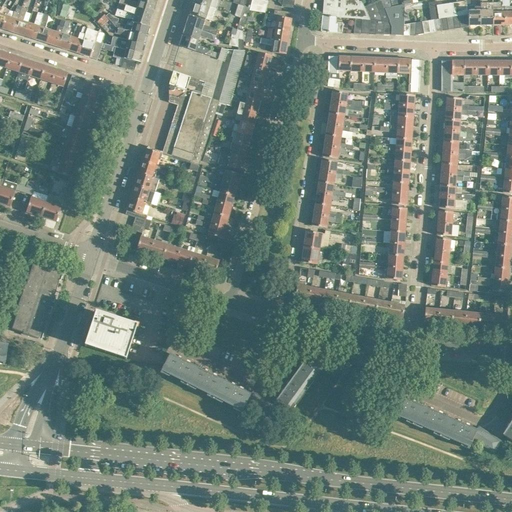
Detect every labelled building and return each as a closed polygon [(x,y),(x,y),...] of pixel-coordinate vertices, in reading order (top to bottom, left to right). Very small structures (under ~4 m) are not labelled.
[(125,0),(120,0),(119,4),(152,14),(153,12),(155,5),(140,0),(138,0),(138,4),(125,0)] [(194,0),(194,2),(216,10),(217,10),(220,0),(194,0)] [(323,0),(323,16),(336,17),(354,19),(361,19),(368,20),(370,20),(364,7),(360,0),(323,0)] [(381,0),(364,7),(370,20),(375,20),(383,21),(383,35),(391,35),(391,27),(384,9),(381,0)] [(380,0),(381,0),(384,9),(391,8),(389,0),(380,0)] [(455,0),(456,3),(435,6),(437,20),(440,19),(446,18),(452,17),(458,16),(468,14),(468,11),(467,6),(465,0),(455,0)] [(500,8),(493,8),(493,13),(493,25),(505,25),(504,0),(500,0),(500,8)] [(212,21),(216,10),(194,2),(190,14),(212,21)] [(493,3),(480,3),(480,7),(480,26),(493,25),(493,13),(493,8),(493,3)] [(63,4),(59,15),(65,17),(68,6),(63,4)] [(119,4),(115,16),(131,20),(133,19),(133,20),(149,24),(152,14),(119,4)] [(391,8),(384,9),(391,27),(391,35),(403,35),(403,25),(404,14),(404,9),(403,5),(402,6),(391,8)] [(12,17),(7,16),(2,29),(11,32),(13,33),(17,19),(22,8),(17,6),(15,13),(13,12),(12,17)] [(249,8),(245,7),(244,6),(241,18),(237,30),(242,32),(249,10),(249,8)] [(475,6),(467,6),(468,11),(468,14),(468,26),(480,26),(480,7),(475,7),(475,6)] [(0,28),(2,29),(7,16),(9,12),(2,7),(1,9),(0,10),(0,28)] [(16,34),(24,36),(29,23),(23,21),(27,10),(22,8),(17,19),(13,33),(16,34)] [(276,22),(274,29),(289,32),(292,13),(274,10),(274,14),(270,14),(269,21),(276,22)] [(43,15),(35,40),(46,44),(50,30),(45,28),(47,23),(46,23),(49,12),(45,11),(43,15)] [(29,23),(24,36),(35,40),(43,15),(37,13),(34,24),(29,23)] [(109,13),(106,16),(109,19),(111,22),(116,28),(117,24),(118,20),(114,19),(109,13)] [(468,14),(458,16),(460,28),(468,27),(468,26),(468,14)] [(104,15),(97,22),(101,27),(109,19),(106,16),(104,15)] [(189,16),(186,26),(215,36),(217,30),(203,26),(204,21),(189,16)] [(323,16),(321,32),(337,33),(342,33),(343,23),(335,22),(336,17),(323,16)] [(452,17),(446,18),(448,30),(454,29),(452,17)] [(446,18),(440,19),(442,31),(448,30),(446,18)] [(361,19),(360,34),(368,34),(368,20),(361,19)] [(50,30),(46,44),(57,47),(65,22),(60,20),(58,26),(56,32),(50,30)] [(125,26),(124,31),(147,36),(149,30),(150,27),(148,26),(149,24),(133,20),(132,22),(131,23),(128,22),(127,27),(125,26)] [(375,20),(375,35),(383,35),(383,21),(375,20)] [(65,22),(57,47),(68,51),(72,37),(67,35),(69,28),(68,28),(70,23),(65,22)] [(186,26),(183,35),(198,40),(200,36),(214,41),(215,36),(186,26)] [(76,53),(79,54),(87,29),(83,27),(81,33),(80,33),(78,39),(72,37),(68,51),(76,53)] [(129,38),(128,41),(145,45),(146,42),(147,36),(124,31),(115,28),(114,34),(129,38)] [(87,29),(79,54),(90,58),(94,44),(95,42),(98,32),(87,29)] [(271,41),(287,44),(289,32),(274,29),(273,29),(271,41)] [(232,35),(231,38),(238,40),(243,40),(243,37),(242,32),(237,30),(236,35),(232,35)] [(183,35),(182,37),(179,46),(209,56),(210,51),(210,50),(197,45),(198,42),(198,40),(183,35)] [(111,46),(111,47),(115,48),(143,54),(145,45),(128,41),(113,37),(111,46)] [(287,44),(271,41),(261,40),(260,45),(272,47),(271,52),(286,55),(287,44)] [(94,44),(90,58),(97,60),(101,48),(102,44),(101,44),(95,42),(94,44)] [(120,67),(134,71),(136,62),(140,63),(141,61),(143,54),(115,48),(114,53),(113,54),(116,58),(120,59),(122,58),(120,67)] [(7,66),(11,55),(0,51),(0,68),(1,69),(2,65),(7,66)] [(272,58),(271,57),(272,56),(258,52),(255,65),(268,69),(270,63),(271,63),(272,58)] [(19,70),(22,59),(11,55),(7,66),(19,70)] [(330,57),(329,73),(339,73),(339,71),(350,71),(351,57),(339,57),(330,57)] [(351,57),(350,71),(362,72),(363,58),(351,57)] [(368,69),(374,70),(374,58),(363,58),(362,72),(368,72),(368,69)] [(387,59),(374,58),(374,70),(380,70),(380,73),(386,73),(387,59)] [(22,59),(19,70),(17,76),(28,80),(30,73),(34,62),(22,59)] [(386,73),(386,78),(397,78),(397,76),(398,76),(398,59),(387,59),(386,73)] [(410,60),(398,59),(398,76),(403,77),(404,74),(409,74),(408,92),(418,93),(419,61),(410,60)] [(464,76),(464,61),(452,61),(442,61),(442,92),(464,92),(464,83),(452,83),(452,76),(464,76)] [(464,61),(464,76),(464,77),(471,77),(471,76),(475,76),(476,61),(464,61)] [(476,61),(475,76),(487,76),(487,73),(487,61),(476,61)] [(500,61),(487,61),(487,73),(493,73),(493,76),(499,76),(500,61)] [(499,76),(499,84),(504,84),(504,79),(511,79),(511,76),(511,61),(500,61),(499,76)] [(34,62),(30,73),(42,77),(45,66),(34,62)] [(268,69),(255,65),(252,76),(266,81),(268,72),(267,72),(268,69)] [(45,66),(42,77),(53,81),(56,70),(45,66)] [(64,84),(68,73),(56,70),(53,81),(64,84)] [(199,80),(173,72),(169,85),(169,88),(170,88),(170,89),(174,90),(175,88),(186,91),(188,85),(197,88),(199,80)] [(266,81),(252,76),(249,88),(262,92),(264,86),(265,86),(266,81)] [(340,80),(329,79),(329,78),(327,86),(339,88),(340,80)] [(83,94),(96,98),(100,86),(87,82),(83,94)] [(386,84),(385,91),(394,91),(394,82),(386,82),(386,84)] [(17,89),(14,97),(22,99),(24,94),(25,90),(21,88),(20,90),(17,89)] [(199,165),(215,114),(218,104),(219,101),(212,99),(192,92),(191,93),(186,91),(175,88),(174,90),(170,89),(170,101),(180,104),(163,154),(192,163),(199,165)] [(262,92),(249,88),(246,99),(260,103),(262,95),(261,95),(262,92)] [(347,93),(333,91),(331,102),(361,107),(362,102),(346,100),(347,93)] [(78,98),(76,104),(92,110),(96,98),(83,94),(81,99),(78,98)] [(383,104),(392,105),(414,107),(414,96),(400,94),(399,101),(384,99),(383,104)] [(446,109),(475,111),(475,106),(461,105),(462,99),(447,98),(446,109)] [(239,101),(237,109),(256,114),(257,109),(259,109),(260,103),(246,99),(245,102),(239,101)] [(331,102),(329,113),(344,115),(345,109),(360,112),(361,107),(331,102)] [(75,117),(89,121),(92,110),(76,104),(74,110),(77,111),(75,117)] [(225,106),(218,104),(215,114),(217,115),(222,116),(225,106)] [(392,105),(383,104),(374,104),(374,109),(399,110),(398,117),(413,118),(414,107),(392,105)] [(255,118),(256,114),(237,109),(234,120),(239,122),(254,126),(256,118),(255,118)] [(446,109),(445,120),(460,121),(460,115),(483,117),(483,112),(475,111),(446,109)] [(327,124),(358,129),(366,130),(367,125),(343,121),(344,115),(329,113),(327,124)] [(384,127),(390,127),(412,129),(413,118),(398,117),(390,116),(390,122),(384,121),(384,127)] [(75,117),(71,128),(85,132),(89,121),(75,117)] [(445,120),(444,131),(466,133),(466,128),(467,121),(460,121),(445,120)] [(232,130),(232,132),(250,137),(251,131),(253,132),(254,126),(239,122),(237,132),(232,130)] [(358,129),(327,124),(326,135),(340,137),(348,139),(349,133),(357,134),(358,129)] [(43,130),(31,126),(25,125),(23,131),(28,133),(28,134),(40,138),(43,130)] [(390,127),(384,127),(380,126),(380,131),(397,133),(396,139),(411,140),(412,129),(390,127)] [(68,127),(66,133),(69,134),(68,139),(81,144),(85,132),(71,128),(68,127)] [(444,131),(443,142),(458,143),(459,137),(473,138),(473,133),(466,133),(444,131)] [(249,140),(250,137),(232,132),(231,136),(233,136),(231,144),(248,149),(250,141),(249,140)] [(326,135),(324,146),(345,149),(356,151),(357,145),(340,143),(340,137),(326,135)] [(20,139),(18,148),(23,150),(26,141),(20,139)] [(64,150),(78,155),(81,144),(68,139),(64,150)] [(383,149),(389,149),(410,151),(411,140),(396,139),(396,145),(383,144),(383,149)] [(458,143),(443,142),(443,153),(472,155),(472,150),(458,149),(458,143)] [(218,152),(220,153),(244,160),(245,154),(246,154),(248,149),(231,144),(229,148),(220,146),(218,152)] [(345,154),(345,149),(324,146),(322,157),(337,159),(338,153),(345,154)] [(163,154),(146,149),(142,162),(157,167),(159,161),(161,162),(163,154)] [(410,162),(410,151),(389,149),(388,154),(395,154),(395,161),(410,162)] [(61,162),(74,166),(78,155),(64,150),(62,150),(60,155),(63,155),(61,162)] [(244,160),(220,153),(217,164),(241,170),(241,169),(242,169),(244,164),(243,163),(244,160)] [(443,153),(442,164),(456,165),(457,159),(471,160),(472,155),(443,153)] [(511,170),(511,158),(507,157),(506,163),(502,163),(502,169),(511,170)] [(342,174),(353,176),(357,177),(357,172),(343,170),(344,163),(322,160),(320,171),(342,174)] [(387,167),(387,171),(409,173),(410,162),(395,161),(394,167),(387,167)] [(61,162),(57,173),(71,177),(74,166),(61,162)] [(157,167),(142,162),(138,174),(153,179),(159,181),(166,183),(168,177),(156,173),(157,167)] [(456,171),(456,165),(442,164),(441,175),(471,177),(471,172),(456,171)] [(504,181),(511,181),(511,170),(502,169),(501,175),(505,176),(504,181)] [(208,177),(210,178),(237,185),(240,174),(225,170),(224,176),(209,173),(208,177)] [(341,179),(342,174),(320,171),(319,182),(333,184),(334,178),(341,179)] [(408,184),(409,173),(387,171),(387,176),(394,176),(393,183),(408,184)] [(134,186),(149,191),(155,193),(159,181),(153,179),(138,174),(134,186)] [(190,175),(186,189),(192,191),(195,177),(190,175)] [(441,175),(440,186),(455,187),(455,181),(463,182),(463,180),(476,181),(477,178),(471,177),(441,175)] [(361,188),(362,178),(357,177),(353,176),(352,187),(361,188)] [(234,196),(237,185),(210,178),(208,183),(221,186),(219,192),(234,196)] [(3,179),(0,187),(0,203),(10,207),(16,190),(18,184),(3,179)] [(511,181),(504,181),(503,193),(511,193),(511,181)] [(319,182),(317,193),(338,196),(339,191),(332,190),(333,184),(319,182)] [(386,189),(385,193),(407,195),(408,184),(393,183),(393,189),(386,189)] [(18,184),(16,190),(24,192),(26,187),(19,185),(18,184)] [(151,206),(155,193),(149,191),(134,186),(130,199),(145,204),(146,204),(151,206)] [(455,187),(440,186),(439,197),(471,199),(471,194),(454,193),(455,187)] [(26,187),(24,192),(32,195),(33,192),(34,189),(26,187)] [(185,189),(182,201),(183,201),(184,201),(189,202),(192,191),(186,189),(185,189)] [(231,206),(234,196),(219,192),(218,198),(195,191),(193,196),(204,199),(210,201),(231,206)] [(337,202),(338,196),(317,193),(315,204),(330,206),(330,201),(337,202)] [(407,206),(407,195),(385,193),(385,197),(392,198),(392,205),(407,206)] [(46,202),(41,217),(56,222),(64,199),(58,197),(49,194),(48,196),(46,202)] [(31,197),(26,212),(41,217),(46,202),(31,197)] [(471,199),(439,197),(439,208),(460,210),(460,202),(471,203),(471,199)] [(501,209),(511,209),(511,197),(502,197),(501,209)] [(127,211),(125,214),(135,218),(133,224),(143,228),(147,216),(143,215),(146,204),(145,204),(130,199),(126,210),(127,211)] [(228,217),(231,206),(210,201),(209,206),(215,207),(214,213),(228,217)] [(336,207),(330,206),(315,204),(313,215),(335,218),(336,214),(335,214),(336,207)] [(392,208),(391,220),(405,221),(406,209),(392,208)] [(511,209),(501,209),(500,214),(498,213),(497,220),(500,221),(511,221),(511,209)] [(438,211),(437,223),(451,224),(452,212),(438,211)] [(225,228),(228,217),(214,213),(212,219),(205,217),(204,222),(225,228)] [(182,227),(184,217),(173,214),(171,224),(182,227)] [(313,215),(312,226),(326,228),(327,222),(341,224),(342,219),(335,218),(313,215)] [(151,218),(147,216),(143,228),(148,229),(150,222),(151,218)] [(185,228),(190,229),(193,219),(188,218),(185,228)] [(391,226),(390,232),(405,233),(405,221),(391,220),(391,226)] [(511,221),(500,221),(499,232),(511,233),(511,221)] [(222,239),(225,228),(204,222),(203,227),(209,229),(208,235),(222,238),(222,239)] [(437,223),(437,235),(450,236),(450,235),(451,224),(437,223)] [(141,233),(143,228),(133,224),(131,229),(131,230),(139,232),(141,233)] [(304,247),(317,249),(319,249),(321,233),(306,231),(304,247)] [(383,231),(383,243),(390,243),(404,244),(405,233),(390,232),(383,231)] [(511,233),(499,232),(497,244),(500,244),(511,246),(511,239),(511,233)] [(141,237),(136,250),(144,252),(145,251),(150,253),(154,241),(146,238),(146,240),(141,238),(141,237)] [(436,238),(435,250),(448,252),(450,240),(436,238)] [(209,245),(222,249),(223,244),(211,240),(209,245)] [(155,256),(163,258),(166,246),(161,245),(161,243),(154,241),(150,253),(150,254),(150,253),(156,255),(155,256)] [(403,256),(404,244),(390,243),(389,249),(392,249),(391,255),(403,256)] [(511,246),(500,244),(499,251),(497,250),(496,256),(510,258),(511,246)] [(176,262),(180,249),(173,247),(172,248),(166,246),(163,258),(170,260),(171,259),(176,261),(176,262)] [(317,249),(304,247),(301,262),(317,264),(319,249),(317,249)] [(181,264),(189,266),(192,255),(187,253),(187,251),(180,249),(176,262),(176,261),(181,263),(181,264)] [(435,250),(434,262),(445,263),(445,258),(448,258),(448,252),(435,250)] [(356,255),(346,253),(345,253),(343,264),(355,266),(356,255)] [(202,270),(202,269),(206,257),(199,255),(198,256),(192,255),(189,266),(196,268),(197,267),(202,269),(201,270),(202,270)] [(388,262),(388,267),(402,268),(403,256),(391,255),(391,262),(388,262)] [(496,256),(495,268),(509,269),(510,258),(496,256)] [(206,257),(202,269),(207,271),(207,272),(215,274),(219,261),(206,257)] [(434,262),(432,274),(446,276),(446,270),(444,270),(445,263),(434,262)] [(18,306),(19,307),(12,329),(22,333),(21,334),(28,337),(28,336),(41,340),(44,330),(43,330),(48,315),(50,315),(52,308),(53,308),(55,304),(54,304),(56,296),(54,296),(59,281),(60,281),(64,271),(50,267),(51,266),(44,264),(43,266),(34,263),(26,285),(25,285),(18,306)] [(401,280),(402,268),(388,267),(387,272),(385,272),(385,279),(401,280)] [(508,281),(509,269),(495,268),(492,268),(491,279),(508,281)] [(432,274),(431,286),(444,287),(446,276),(432,274)] [(252,286),(254,286),(257,287),(260,279),(252,276),(249,285),(252,286)] [(491,291),(506,293),(508,281),(491,279),(478,278),(478,282),(470,281),(469,291),(477,292),(478,285),(491,286),(490,291),(491,291)] [(303,299),(308,300),(311,288),(304,286),(305,282),(298,280),(295,298),(303,300),(303,299)] [(311,288),(308,300),(314,301),(314,302),(321,304),(324,292),(324,290),(311,288)] [(330,304),(335,305),(337,293),(330,291),(330,293),(324,292),(321,304),(329,305),(330,304)] [(340,307),(348,309),(351,297),(345,296),(345,294),(337,293),(335,305),(341,306),(340,307)] [(351,297),(348,309),(356,310),(356,309),(362,310),(364,298),(351,295),(351,297)] [(367,312),(375,314),(377,302),(371,301),(372,299),(364,298),(362,310),(367,311),(367,312)] [(377,302),(375,314),(383,315),(383,314),(389,316),(391,303),(378,300),(377,302)] [(394,318),(402,319),(405,306),(391,303),(389,316),(394,317),(394,318)] [(425,308),(424,322),(432,323),(432,322),(438,322),(439,310),(425,308)] [(443,324),(451,325),(452,311),(439,310),(438,322),(443,323),(443,324)] [(459,324),(465,325),(466,312),(452,311),(451,325),(459,325),(459,324)] [(137,325),(98,313),(96,312),(93,320),(84,346),(126,360),(137,325)] [(470,327),(478,327),(480,314),(466,312),(465,325),(470,326),(470,327)] [(486,327),(492,328),(493,315),(480,314),(478,327),(486,328),(486,327)] [(501,316),(493,315),(492,328),(498,328),(497,329),(506,330),(507,316),(506,316),(506,318),(501,317),(501,316)] [(303,360),(304,361),(302,365),(300,364),(300,365),(296,370),(298,371),(294,376),(309,386),(323,367),(327,362),(324,360),(325,360),(313,351),(312,351),(309,356),(307,354),(303,360)] [(187,386),(196,368),(192,366),(193,363),(187,360),(186,360),(185,362),(181,360),(182,358),(176,355),(174,357),(170,355),(171,354),(169,354),(164,366),(163,365),(162,369),(160,373),(162,374),(162,373),(168,376),(170,375),(180,380),(180,382),(186,385),(187,386)] [(214,399),(223,381),(218,379),(219,377),(213,374),(213,373),(212,375),(208,373),(209,371),(208,371),(202,368),(201,370),(196,368),(187,386),(189,387),(195,390),(196,388),(207,393),(206,395),(213,399),(214,399)] [(309,386),(294,376),(291,380),(289,379),(286,384),(285,384),(287,386),(284,389),(282,388),(282,389),(278,394),(280,396),(276,400),(277,401),(289,410),(289,409),(292,411),(292,410),(295,405),(309,386)] [(246,402),(249,394),(245,392),(246,390),(240,387),(238,389),(234,387),(235,385),(235,384),(235,385),(229,382),(228,383),(223,381),(214,399),(215,400),(222,403),(223,401),(224,402),(234,407),(233,409),(239,412),(241,413),(243,409),(245,406),(244,406),(246,402)] [(249,394),(246,402),(250,405),(257,395),(252,391),(249,394)] [(412,425),(421,406),(417,405),(417,402),(411,400),(411,399),(410,401),(406,399),(406,397),(400,395),(399,397),(395,395),(394,394),(388,406),(386,409),(387,409),(385,413),(387,414),(394,416),(395,415),(406,419),(405,422),(412,424),(412,425)] [(257,395),(250,405),(255,409),(262,399),(257,395)] [(262,399),(255,409),(260,413),(268,403),(262,399)] [(268,403),(260,413),(266,417),(273,406),(268,403)] [(440,437),(448,418),(444,416),(444,414),(439,412),(438,411),(437,413),(433,411),(434,409),(433,409),(427,407),(426,409),(421,406),(412,425),(415,426),(421,428),(422,427),(433,431),(433,434),(439,436),(439,437),(440,437)] [(511,418),(511,419),(511,420),(510,424),(508,423),(504,429),(506,430),(503,435),(511,441),(511,417),(511,418)] [(473,438),(476,430),(471,428),(472,426),(466,424),(465,423),(464,425),(460,423),(461,421),(460,421),(454,419),(453,421),(448,418),(440,437),(442,438),(448,440),(450,439),(461,443),(460,445),(466,448),(468,449),(470,445),(471,443),(471,442),(473,438)] [(477,441),(483,431),(478,427),(476,430),(473,438),(477,441)] [(482,445),(489,434),(483,431),(477,441),(482,445)] [(488,448),(494,438),(489,434),(482,445),(488,448)] [(500,441),(499,441),(494,438),(488,448),(493,452),(500,441)]
